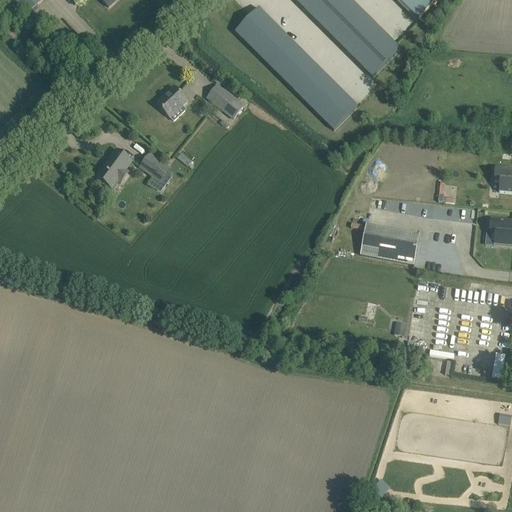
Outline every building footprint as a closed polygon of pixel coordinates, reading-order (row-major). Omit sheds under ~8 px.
[(44,0),(14,0),(28,15),(44,0)] [(100,0),(109,8),(116,2),(115,0),(114,0),(100,0)] [(350,0),(293,0),(373,79),(401,51),(350,0)] [(393,0),(416,22),(437,0),(393,0)] [(259,9),(235,33),(334,132),(358,108),(259,9)] [(217,86),(207,98),(234,120),(243,108),(217,86)] [(168,96),(158,105),(165,113),(168,117),(173,122),(185,111),(182,107),(187,103),(181,95),(174,88),(167,95),(168,96)] [(106,165),(96,178),(112,189),(117,181),(121,184),(129,173),(126,171),(132,162),(118,152),(107,166),(106,165)] [(149,155),(139,168),(154,178),(149,185),(161,194),(171,179),(171,176),(168,173),(170,170),(149,155)] [(511,170),(495,169),(494,183),(500,183),(499,193),(511,194),(511,170)] [(491,222),(490,234),(496,235),(495,245),(511,246),(511,222),(511,223),(491,221),(491,222)] [(365,235),(366,226),(352,224),(350,240),(362,242),(363,235),(365,235)] [(420,236),(402,232),(367,226),(361,256),(414,266),(420,236)] [(434,278),(420,275),(417,295),(430,298),(434,278)] [(421,348),(428,308),(415,305),(409,346),(421,348)] [(407,339),(407,324),(396,324),(396,339),(407,339)]
